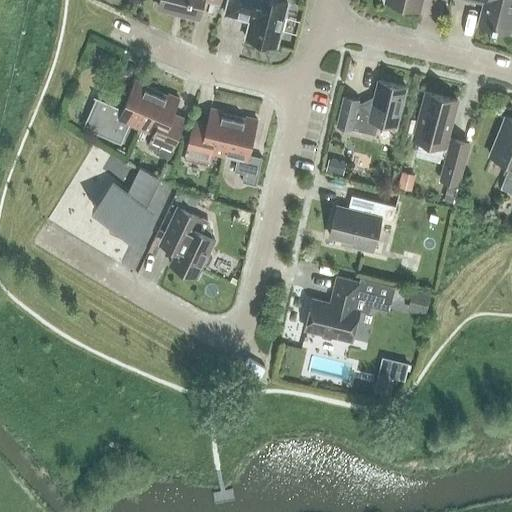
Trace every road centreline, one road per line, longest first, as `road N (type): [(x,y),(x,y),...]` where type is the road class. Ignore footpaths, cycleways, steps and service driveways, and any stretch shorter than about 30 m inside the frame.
road 1 (residential): [(239,352),(302,93)]
road 2 (residential): [(239,352),(43,239)]
road 3 (residential): [(511,75),(319,25)]
road 4 (residential): [(302,93),(193,65),(118,32)]
